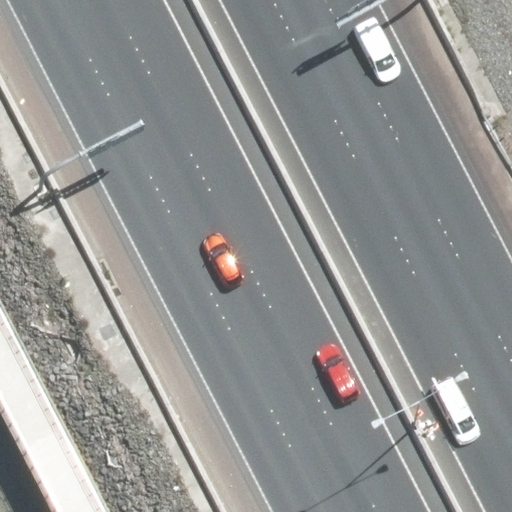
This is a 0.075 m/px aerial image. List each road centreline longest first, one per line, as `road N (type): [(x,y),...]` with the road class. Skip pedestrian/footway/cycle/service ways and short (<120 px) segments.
road 1 (motorway): [(334,511),(74,0)]
road 2 (motorway): [(296,0),(511,419)]
